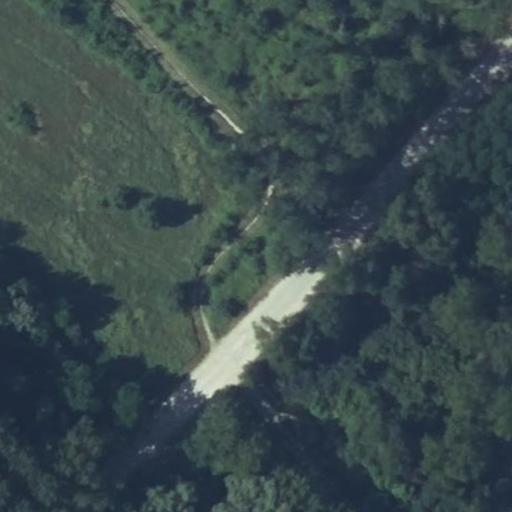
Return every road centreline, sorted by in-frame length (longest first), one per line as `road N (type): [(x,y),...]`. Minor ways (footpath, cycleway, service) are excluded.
road 1 (unclassified): [(60,511),(222,354),(511,38)]
road 2 (track): [(222,354),(357,511)]
